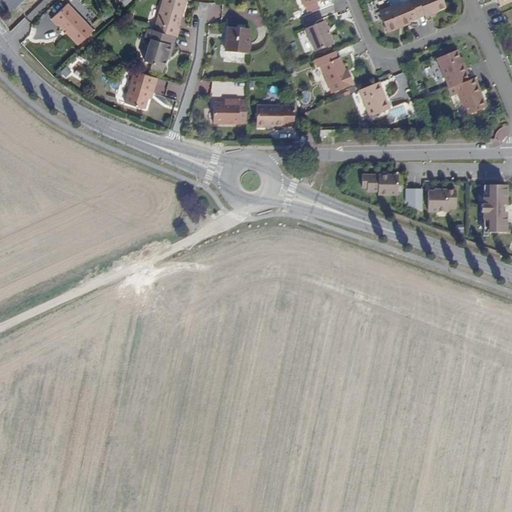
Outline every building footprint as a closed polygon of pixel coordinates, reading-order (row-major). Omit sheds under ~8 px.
[(176,34),(178,35),(181,24),(179,24),(186,0),(162,0),(154,28),(176,34)] [(411,0),(411,1),(418,17),(424,14),(426,17),(435,13),(434,12),(446,7),(442,0),(411,0)] [(410,21),(418,17),(411,1),(403,5),(402,2),(379,12),(387,30),(401,24),(402,27),(411,23),(410,21)] [(67,3),(50,19),(56,25),(57,24),(76,45),(92,30),(67,3)] [(305,28),(315,52),(333,44),(324,21),(305,28)] [(388,33),(402,27),(401,24),(387,30),(388,33)] [(154,28),(148,26),(145,35),(150,37),(144,58),(152,61),(151,66),(162,70),(166,57),(168,50),(171,51),(176,34),(154,28)] [(229,26),(226,51),(247,53),(250,29),(229,26)] [(437,59),(449,89),(469,80),(456,50),(437,59)] [(336,51),(314,60),(318,68),(321,66),(332,92),(354,83),(350,73),(347,75),(345,70),(340,58),(339,58),(336,51)] [(144,107),(147,97),(149,91),(153,91),(155,84),(157,76),(134,69),(132,77),(125,101),(144,107)] [(381,77),(384,85),(394,81),(391,73),(381,77)] [(477,86),(474,78),(469,80),(449,89),(452,96),(457,94),(467,116),(487,108),(483,99),(481,100),(479,94),(481,93),(477,86)] [(212,81),(212,92),(245,93),(245,82),(212,81)] [(379,82),(358,90),(370,116),(390,109),(379,82)] [(154,92),(161,94),(164,86),(157,84),(154,92)] [(231,103),(225,103),(214,103),(214,123),(239,123),(239,99),(231,99),(231,103)] [(274,125),(274,127),(283,127),(283,126),(293,126),(294,106),(283,106),(256,106),(257,127),(269,127),(270,125),(274,125)] [(400,196),(400,176),(363,176),(363,188),(369,188),(369,191),(380,192),(380,195),(400,196)] [(507,206),(507,185),(485,185),(485,205),(482,205),(482,213),(485,213),(485,233),(507,233),(507,212),(504,212),(505,211),(505,207),(504,206),(507,206)] [(417,208),(417,189),(408,189),(408,203),(410,203),(410,206),(417,208)] [(458,209),(458,190),(442,190),(442,192),(430,192),(430,212),(449,212),(449,209),(458,209)]
